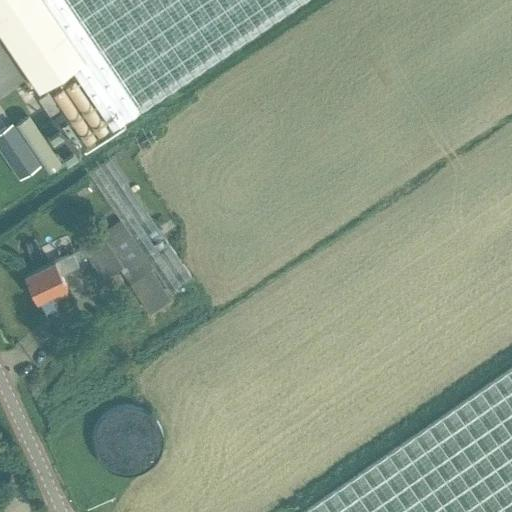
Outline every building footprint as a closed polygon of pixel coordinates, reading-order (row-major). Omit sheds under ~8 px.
[(111,126),(298,0),(0,0),(0,34),(38,90),(71,67),(111,126)] [(38,97),(50,115),(59,109),(47,91),(38,97)] [(61,111),(41,123),(65,160),(85,147),(61,111)] [(42,168),(21,136),(3,148),(21,180),(42,168)] [(119,266),(150,312),(173,296),(170,292),(192,277),(110,157),(88,171),(120,218),(79,245),(81,247),(55,260),(61,274),(79,265),(76,259),(86,254),(102,278),(119,266)] [(67,290),(65,286),(67,285),(61,274),(55,260),(24,274),(36,300),(53,292),(54,296),(67,290)] [(511,511),(511,365),(299,511),(511,511)]
